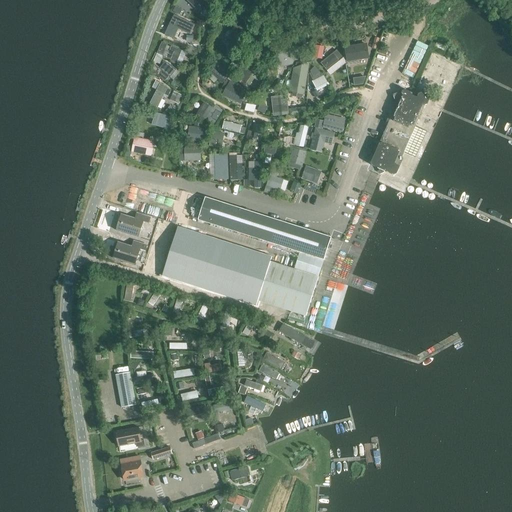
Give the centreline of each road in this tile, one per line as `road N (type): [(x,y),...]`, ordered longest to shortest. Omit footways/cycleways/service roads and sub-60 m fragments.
road 1 (tertiary): [(90,511),(65,308),(162,0)]
road 2 (unclassified): [(418,8),(345,25),(295,17),(263,0)]
